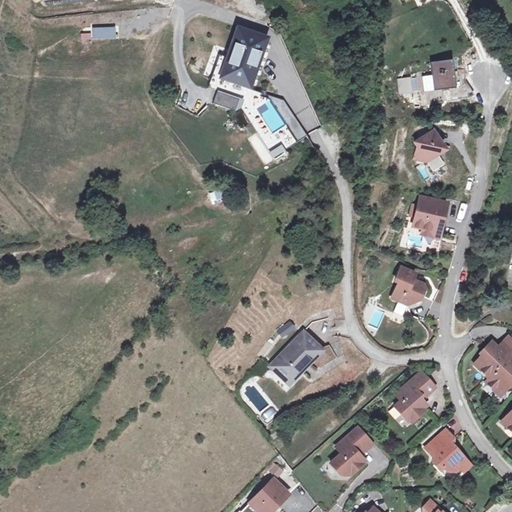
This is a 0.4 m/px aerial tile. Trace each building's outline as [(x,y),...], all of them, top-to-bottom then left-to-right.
[(239,30),(223,76),(249,85),(264,39),(239,30)] [(452,60),(430,63),(433,91),(441,90),(452,89),(453,100),(471,97),(472,96),(463,80),(465,78),(464,69),(453,70),(452,60)] [(441,90),(433,91),(435,103),(443,102),(441,90)] [(218,91),(213,103),(239,112),(243,100),(218,91)] [(434,131),(414,143),(417,147),(415,159),(426,162),(441,153),(443,145),(434,131)] [(257,132),(248,138),(265,165),(274,160),(257,132)] [(270,151),(274,159),(286,152),(282,145),(270,151)] [(420,197),(413,226),(433,230),(435,223),(442,224),(444,214),(442,211),(444,202),(420,197)] [(413,226),(411,234),(432,239),(442,241),(444,233),(433,230),(413,226)] [(432,239),(411,234),(409,244),(423,248),(424,243),(431,245),(432,239)] [(402,267),(396,281),(400,283),(396,291),(397,295),(401,297),(399,302),(407,305),(415,301),(418,295),(421,296),(424,289),(423,284),(413,279),(416,273),(402,267)] [(396,291),(393,299),(399,302),(401,297),(397,295),(396,291)] [(415,301),(407,305),(409,309),(421,304),(424,297),(421,296),(418,295),(415,301)] [(289,321),(277,331),(284,340),(296,329),(289,321)] [(303,332),(275,361),(280,366),(275,372),(287,383),(294,376),(296,378),(303,371),(301,369),(307,363),(309,365),(315,358),(313,356),(321,348),(303,332)] [(486,352),(478,360),(484,365),(480,369),(489,378),(486,382),(495,390),(499,386),(504,392),(511,383),(511,365),(511,364),(511,362),(511,340),(509,337),(501,345),(507,351),(501,357),(495,352),(498,348),(491,342),(484,350),(486,352)] [(498,348),(495,352),(501,357),(507,351),(501,345),(498,348)] [(478,360),(474,364),(480,369),(484,365),(478,360)] [(275,361),(269,366),(275,372),(280,366),(275,361)] [(401,401),(395,406),(408,422),(427,406),(421,399),(422,396),(426,396),(435,388),(421,372),(396,395),(401,401)] [(499,386),(495,390),(500,396),(504,392),(499,386)] [(506,417),(502,422),(507,427),(511,423),(506,417)] [(342,453),(331,463),(341,474),(350,475),(365,462),(359,456),(359,454),(360,451),(370,442),(358,428),(336,447),(342,453)] [(445,430),(426,448),(435,459),(433,461),(441,470),(444,467),(448,471),(456,472),(460,468),(467,462),(450,442),(454,439),(445,430)] [(360,451),(359,454),(359,456),(372,444),(370,442),(360,451)] [(467,462),(460,468),(464,472),(471,466),(467,462)] [(276,465),(270,471),(277,478),(283,471),(276,465)] [(289,494),(273,479),(249,504),(256,511),(271,511),(271,508),(276,504),(277,506),(289,494)] [(431,501),(423,508),(423,511),(438,511),(440,510),(431,501)]
